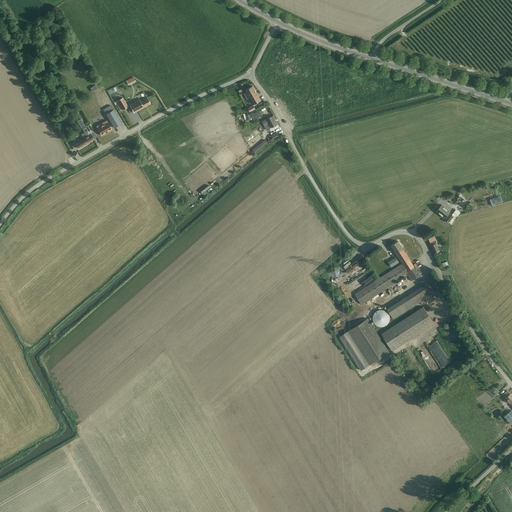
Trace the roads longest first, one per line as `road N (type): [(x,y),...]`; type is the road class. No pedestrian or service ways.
road 1 (unclassified): [(485,351),(411,233),(362,244),(346,232),(249,74)]
road 2 (unclassified): [(0,224),(42,182),(249,74)]
road 3 (secondary): [(511,104),(372,59)]
